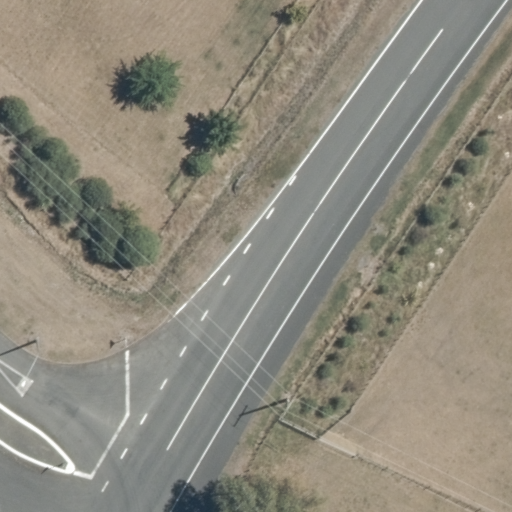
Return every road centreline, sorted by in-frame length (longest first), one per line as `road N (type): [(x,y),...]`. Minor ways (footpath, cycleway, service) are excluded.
road 1 (secondary): [(155,467),(472,0)]
road 2 (unclassified): [(0,378),(155,467)]
